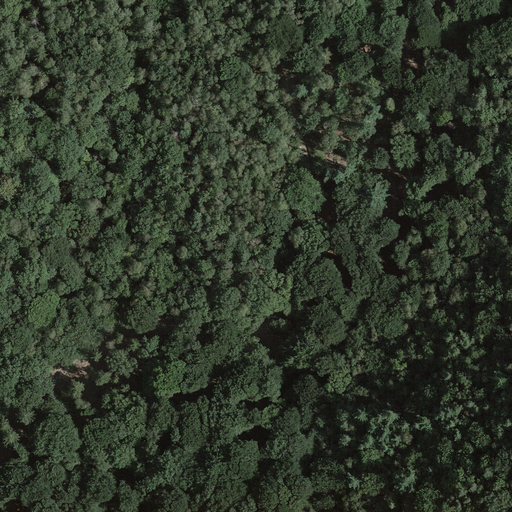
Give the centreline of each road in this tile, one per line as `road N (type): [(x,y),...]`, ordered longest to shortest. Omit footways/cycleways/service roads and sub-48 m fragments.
road 1 (track): [(0,414),(36,404),(73,368),(90,334),(130,321),(240,343),(263,337),(295,286),(319,219),(287,62),(301,29),(319,20),(362,33)]
road 2 (track): [(502,0),(465,41),(407,68),(362,33)]
